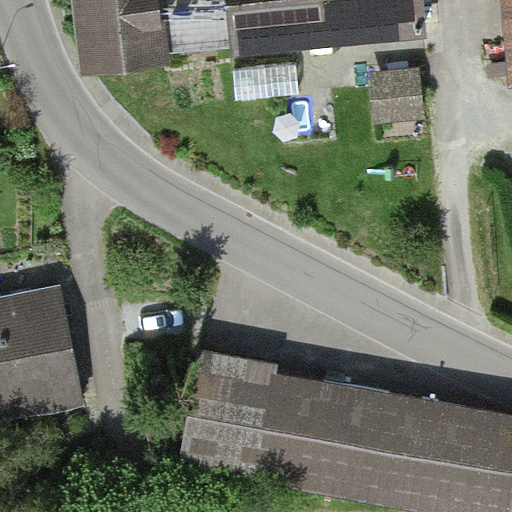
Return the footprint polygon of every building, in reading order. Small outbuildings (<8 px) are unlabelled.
[(430,0),(73,0),(80,69),(434,36),(430,0)] [(511,0),(496,0),(502,78),(511,78),(511,0)] [(422,67),(371,71),(376,124),(427,119),(422,67)] [(66,281),(0,294),(0,396),(3,413),(89,396),(66,281)] [(508,511),(511,492),(511,403),(198,350),(178,465),(459,511),(508,511)]
